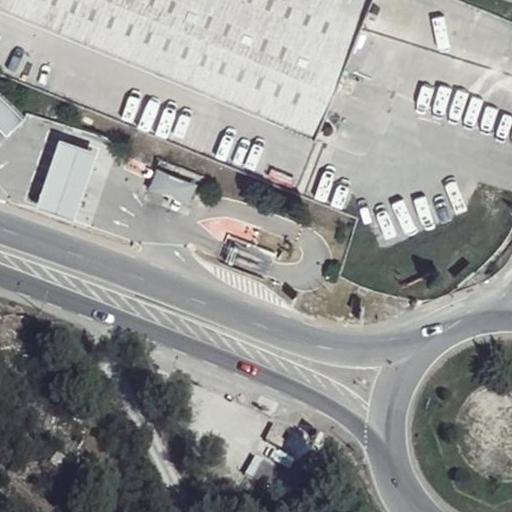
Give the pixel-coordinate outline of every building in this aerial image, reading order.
[(367,0),(0,0),(316,128),(367,0)] [(0,93),(0,131),(9,139),(27,120),(0,93)] [(51,120),(26,200),(84,228),(115,142),(51,120)] [(285,246),(227,224),(211,263),(272,287),(285,246)] [(310,457),(296,467),(307,483),(321,473),(310,457)]
